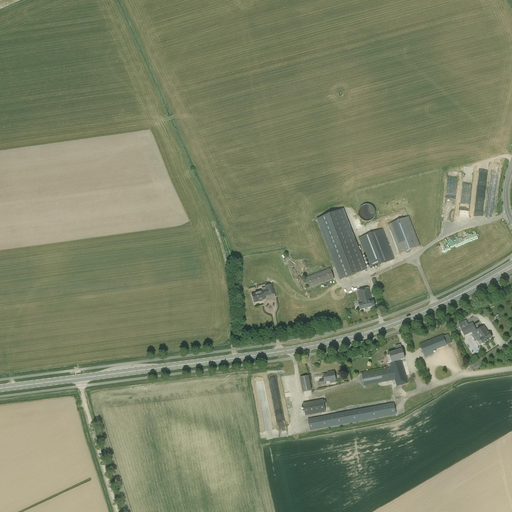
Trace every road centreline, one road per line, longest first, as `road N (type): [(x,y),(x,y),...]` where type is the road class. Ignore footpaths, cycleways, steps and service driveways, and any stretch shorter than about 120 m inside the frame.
road 1 (primary): [(476,286),(317,345),(78,378)]
road 2 (unclassified): [(117,511),(78,378)]
